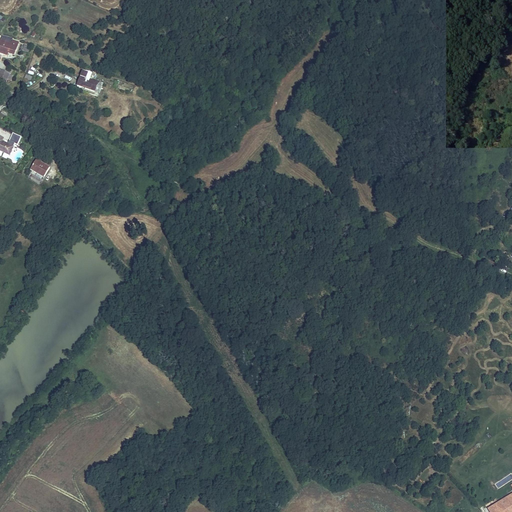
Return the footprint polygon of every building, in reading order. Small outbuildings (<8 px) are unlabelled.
[(3,30),(1,36),(11,40),(13,36),(14,34),(3,30)] [(8,49),(15,52),(20,38),(13,36),(11,40),(1,36),(0,38),(0,49),(7,52),(8,49)] [(88,71),(81,68),(73,85),(90,92),(95,81),(86,77),(88,71)] [(7,138),(0,133),(0,148),(11,155),(15,147),(5,141),(7,138)] [(22,142),(14,137),(11,141),(19,145),(22,142)] [(28,170),(41,178),(48,167),(35,159),(28,170)] [(511,511),(511,496),(489,510),(490,511),(511,511)]
